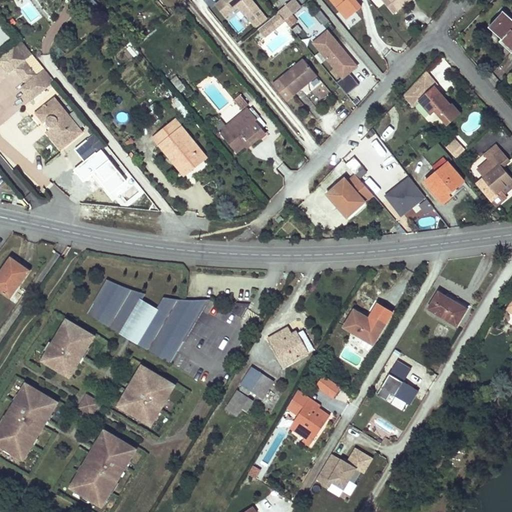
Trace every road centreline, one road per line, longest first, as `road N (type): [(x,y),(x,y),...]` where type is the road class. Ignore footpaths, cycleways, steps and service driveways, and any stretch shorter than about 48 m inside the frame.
road 1 (tertiary): [(0,216),(136,245),(225,252),(356,252),(511,234)]
road 2 (residential): [(439,37),(267,214)]
road 3 (unknown): [(511,266),(390,466)]
road 4 (unknown): [(317,163),(198,10)]
road 5 (unknown): [(389,88),(307,0)]
